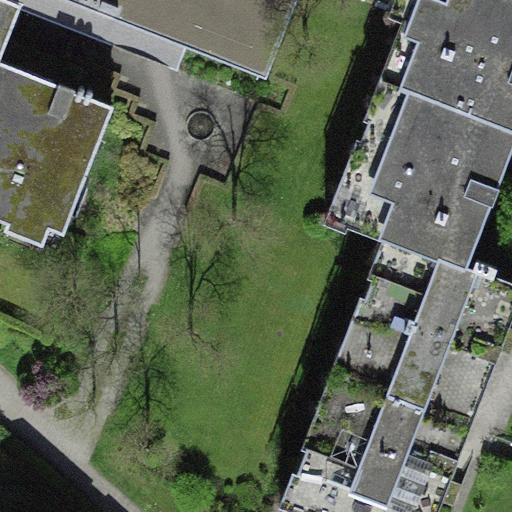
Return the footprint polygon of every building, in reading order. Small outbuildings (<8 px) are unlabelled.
[(0,0),(0,55),(22,0),(0,0)] [(60,0),(119,22),(126,0),(60,0)] [(126,0),(119,22),(224,64),(262,79),(295,0),(126,0)] [(511,0),(415,0),(384,79),(511,129),(511,0)] [(111,105),(0,61),(0,208),(61,233),(111,105)] [(469,269),(511,158),(511,129),(384,79),(341,190),(354,195),(344,220),(390,238),(469,269)] [(511,311),(511,285),(469,269),(390,238),(338,371),(469,422),(511,311)] [(433,511),(469,422),(338,371),(292,488),(317,498),(313,510),(317,511),(433,511)]
